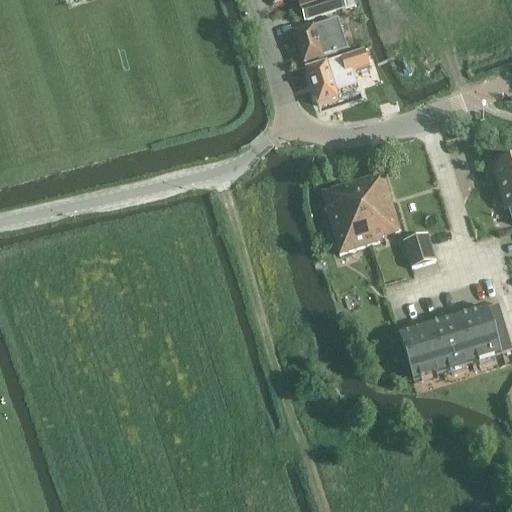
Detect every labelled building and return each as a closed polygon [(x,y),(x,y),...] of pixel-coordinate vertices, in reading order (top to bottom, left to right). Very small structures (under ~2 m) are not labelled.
[(296,0),(300,10),(301,10),(332,0),(296,0)] [(305,22),(354,7),(352,0),(332,0),(301,10),(305,22)] [(347,53),(337,22),(295,36),(305,67),(347,53)] [(365,52),(306,71),(318,108),(361,94),(354,75),(370,69),(365,52)] [(509,213),(511,221),(511,163),(492,170),(505,214),(509,213)] [(341,259),(381,247),(385,246),(384,243),(397,239),(380,179),(322,196),(338,249),(341,259)] [(433,265),(424,240),(405,246),(413,272),(433,265)] [(511,347),(499,308),(488,312),(502,357),(511,354),(511,347)] [(502,358),(502,357),(488,312),(487,310),(458,320),(473,367),(487,362),(502,358)] [(473,367),(458,320),(428,329),(443,376),(473,367)] [(443,376),(428,329),(399,338),(414,386),(443,376)]
